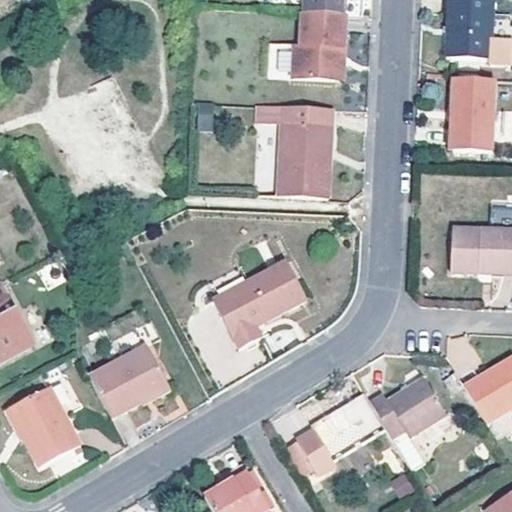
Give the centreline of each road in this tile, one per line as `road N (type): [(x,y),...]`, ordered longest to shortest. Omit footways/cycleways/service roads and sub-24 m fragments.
road 1 (residential): [(372,321),(382,289),(395,0)]
road 2 (residential): [(69,511),(250,407)]
road 3 (residential): [(250,407),(361,341),(372,321)]
road 4 (residential): [(511,325),(372,321)]
road 5 (residential): [(250,407),(309,511)]
